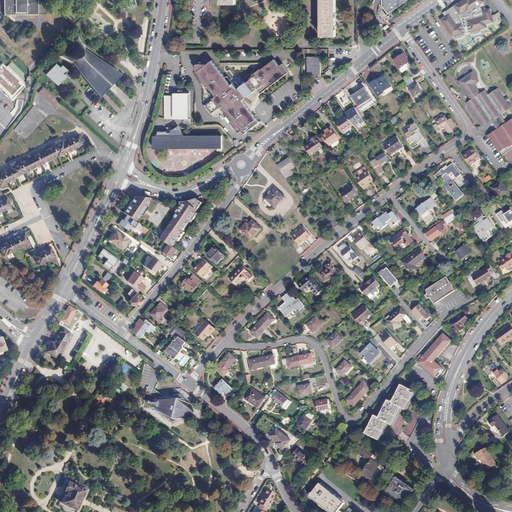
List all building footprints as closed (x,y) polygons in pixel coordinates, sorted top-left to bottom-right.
[(3,0),(3,16),(37,15),(37,0),(3,0)] [(322,0),(322,21),(322,36),(337,36),(337,21),(336,0),(322,0)] [(382,0),(382,11),(389,19),(416,0),(382,0)] [(493,7),(485,9),(482,5),(488,0),(487,0),(464,0),(461,2),(459,3),(457,4),(457,5),(453,8),(449,11),(451,13),(448,16),(448,15),(444,18),(444,19),(455,36),(459,35),(459,37),(468,35),(468,33),(474,31),(474,33),(485,30),(484,28),(491,27),(490,23),(500,20),(498,13),(495,14),(493,7)] [(69,48),(55,57),(69,64),(98,97),(120,72),(83,49),(76,34),(69,48)] [(411,62),(405,54),(395,61),(403,73),(408,70),(406,66),(411,62)] [(309,61),(309,75),(322,75),(322,57),(318,57),(318,61),(309,61)] [(207,65),(198,66),(198,67),(198,68),(198,69),(198,70),(198,71),(199,71),(199,72),(200,72),(200,73),(199,73),(204,80),(203,81),(209,88),(210,87),(217,98),(205,107),(213,116),(222,109),(232,123),(231,124),(239,135),(243,132),(245,135),(260,123),(250,110),(251,110),(260,95),(262,94),(262,95),(287,75),(280,67),(275,61),(261,71),(253,76),(254,77),(251,80),(251,81),(239,91),(229,77),(227,79),(214,61),(208,66),(207,65)] [(1,65),(0,63),(0,85),(13,98),(26,85),(24,84),(27,81),(27,77),(12,62),(7,67),(3,63),(1,65)] [(64,74),(68,70),(62,65),(59,67),(55,64),(46,74),(58,85),(66,76),(64,74)] [(283,64),(280,67),(287,75),(290,73),(283,64)] [(482,115),(486,120),(486,121),(487,120),(493,121),(499,130),(490,136),(503,156),(505,154),(503,151),(510,146),(511,147),(511,146),(511,121),(507,125),(500,114),(500,112),(500,111),(501,110),(507,112),(507,111),(508,107),(509,104),(505,99),(493,97),(492,95),(490,96),(488,93),(485,95),(484,92),(481,94),(475,85),(480,82),(475,75),(470,74),(466,76),(466,81),(462,80),(461,84),(464,89),(466,89),(466,91),(467,92),(468,93),(467,94),(471,99),(473,100),(472,101),(471,109),(474,114),(482,115)] [(377,80),(375,81),(384,94),(386,93),(385,91),(392,87),(385,77),(378,81),(377,80)] [(405,82),(408,86),(414,82),(411,78),(405,82)] [(384,94),(375,81),(371,84),(380,97),(384,94)] [(414,82),(408,86),(410,90),(409,91),(412,96),(413,95),(415,97),(423,92),(418,85),(417,86),(414,82)] [(481,94),(484,92),(486,91),(480,82),(475,85),(481,94)] [(55,108),(60,103),(43,88),(39,92),(55,108)] [(361,110),(374,101),(365,88),(352,97),(361,110)] [(493,97),(505,99),(499,90),(492,95),(493,97)] [(167,96),(167,118),(175,118),(175,119),(186,119),(186,124),(192,124),(192,119),(191,119),(191,92),(175,92),(175,96),(167,96)] [(376,105),(374,101),(361,110),(363,113),(376,105)] [(19,134),(39,110),(34,106),(14,130),(19,134)] [(354,125),(363,119),(356,109),(353,111),(355,115),(349,118),(354,125)] [(474,114),(481,123),(486,120),(482,115),(474,114)] [(433,126),(437,132),(441,130),(440,128),(444,125),(449,132),(456,127),(451,119),(448,121),(444,116),(435,122),(436,123),(433,126)] [(349,118),(348,117),(338,124),(343,132),(354,125),(349,118)] [(420,130),(416,124),(411,127),(412,128),(410,130),(411,132),(406,135),(409,139),(408,140),(414,148),(419,145),(418,143),(424,139),(419,131),(420,130)] [(156,136),(156,149),(219,148),(219,151),(223,151),(223,148),(223,135),(185,136),(179,126),(177,127),(172,130),(172,132),(168,132),(168,131),(159,131),(159,136),(156,136)] [(341,139),(333,127),(329,129),(330,132),(324,136),(331,146),(341,139)] [(84,145),(79,134),(62,143),(62,141),(10,167),(11,168),(0,173),(0,186),(16,178),(67,152),(67,153),(84,145)] [(324,147),(317,137),(312,140),(313,142),(307,146),(312,155),(324,147)] [(405,148),(398,138),(384,146),(391,157),(405,148)] [(505,154),(503,156),(511,150),(511,146),(511,147),(510,146),(503,151),(505,154)] [(480,157),(473,147),(463,154),(471,164),(480,157)] [(379,163),(388,157),(384,151),(375,157),(379,163)] [(289,159),(278,166),(287,178),(293,174),(290,170),(295,167),(289,159)] [(379,164),(376,166),(382,174),(385,172),(379,164)] [(452,164),(450,165),(458,175),(460,173),(452,164)] [(458,175),(450,165),(444,170),(443,169),(440,171),(441,171),(435,176),(441,184),(443,183),(457,201),(465,195),(452,179),(458,175)] [(377,184),(371,175),(359,182),(367,194),(372,191),(370,189),(377,184)] [(508,191),(501,181),(492,188),(500,198),(508,191)] [(360,194),(353,184),(340,192),(347,202),(352,199),(352,198),(354,197),(355,197),(360,194)] [(289,200),(280,191),(270,202),(279,211),(289,200)] [(0,212),(12,207),(7,197),(0,200),(0,212)] [(134,198),(124,213),(126,215),(136,221),(140,215),(141,216),(144,213),(142,212),(144,209),(146,210),(148,207),(146,206),(151,199),(142,198),(137,198),(134,198)] [(203,203),(197,199),(192,201),(187,202),(183,203),(181,203),(181,204),(180,207),(181,207),(177,212),(179,213),(166,232),(178,240),(180,241),(186,233),(184,232),(191,222),(192,223),(198,213),(197,212),(203,203)] [(475,211),(481,206),(476,200),(470,205),(475,211)] [(431,210),(432,209),(426,201),(419,207),(423,213),(421,215),(428,224),(433,220),(432,219),(433,217),(431,215),(429,211),(430,211),(431,210)] [(453,213),(451,210),(443,215),(445,218),(453,213)] [(506,225),(511,220),(511,211),(505,214),(502,211),(496,215),(501,222),(503,221),(506,225)] [(457,214),(455,212),(453,213),(445,218),(448,222),(455,218),(454,216),(457,214)] [(400,222),(393,213),(389,215),(387,213),(379,219),(379,218),(373,223),(377,228),(380,226),(383,230),(390,225),(388,223),(392,220),(396,225),(400,222)] [(474,227),(482,238),(488,233),(488,232),(494,227),(487,217),(486,218),(482,213),(477,217),(480,223),(474,227)] [(136,221),(126,215),(122,220),(123,220),(120,225),(130,231),(133,227),(140,232),(141,231),(145,233),(148,229),(136,221)] [(263,231),(254,222),(248,229),(246,227),(242,232),(253,242),(263,231)] [(460,222),(456,224),(461,232),(465,229),(460,222)] [(300,245),(304,241),(305,239),(306,240),(311,235),(303,227),(292,237),(300,245)] [(448,231),(445,227),(440,230),(437,227),(427,234),(432,242),(448,231)] [(413,241),(404,230),(390,241),(396,249),(404,243),(406,246),(413,241)] [(131,241),(116,231),(113,235),(112,233),(107,240),(123,252),(131,241)] [(369,252),(374,249),(362,231),(358,234),(359,235),(353,239),(362,250),(366,247),(369,252)] [(30,243),(25,233),(25,232),(0,244),(0,250),(3,256),(7,254),(7,255),(13,252),(13,251),(30,243)] [(178,240),(166,232),(163,236),(175,244),(178,240)] [(175,244),(163,236),(161,239),(170,245),(173,247),(175,244)] [(356,260),(360,257),(351,246),(349,247),(346,243),(339,248),(345,255),(344,255),(348,259),(352,256),(356,260)] [(172,257),(178,250),(173,247),(170,245),(165,252),(172,257)] [(470,253),(466,246),(463,248),(464,249),(461,251),(460,249),(459,251),(460,252),(458,253),(462,258),(470,253)] [(208,254),(212,258),(217,263),(224,256),(215,247),(208,254)] [(54,257),(50,248),(33,256),(38,265),(54,257)] [(117,259),(102,248),(98,253),(99,253),(97,256),(101,258),(102,256),(106,259),(102,264),(109,269),(113,264),(114,264),(117,259)] [(426,258),(419,249),(403,261),(411,272),(418,267),(417,265),(426,258)] [(503,271),(506,268),(510,266),(511,267),(511,268),(511,254),(508,258),(508,259),(499,265),(503,271)] [(210,260),(218,267),(227,258),(224,256),(217,263),(212,258),(210,260)] [(162,270),(165,266),(153,257),(145,267),(155,274),(159,269),(162,270)] [(204,258),(199,263),(200,264),(199,266),(195,270),(204,279),(209,273),(208,272),(213,267),(204,258)] [(339,275),(331,262),(326,266),(328,269),(320,274),(326,283),(339,275)] [(495,272),(489,264),(486,266),(487,268),(473,278),(479,286),(484,283),(484,282),(487,279),(488,280),(493,277),(492,274),(495,272)] [(253,276),(242,265),(230,279),(236,285),(241,279),(243,280),(245,278),(248,281),(253,276)] [(360,275),(364,272),(358,267),(355,271),(360,275)] [(384,269),(379,274),(391,288),(398,282),(387,269),(385,270),(384,269)] [(107,272),(101,279),(106,283),(112,276),(107,272)] [(143,278),(134,272),(127,281),(141,292),(145,287),(142,284),(141,285),(139,283),(143,278)] [(192,293),(202,281),(194,274),(190,280),(188,278),(183,285),(192,293)] [(324,291),(312,277),(301,286),(306,292),(311,287),(318,296),(324,291)] [(381,285),(374,277),(370,281),(362,289),(368,295),(372,292),(374,294),(376,294),(378,292),(379,290),(377,288),(381,285)] [(456,291),(448,277),(427,290),(429,294),(427,296),(429,299),(431,298),(435,304),(456,291)] [(101,279),(100,279),(97,283),(96,282),(92,286),(100,292),(107,284),(106,283),(101,279)] [(133,306),(136,308),(142,302),(135,295),(137,293),(134,291),(130,289),(126,294),(131,297),(132,298),(129,302),(129,303),(129,304),(130,305),(131,306),(132,306),(133,306)] [(296,300),(291,293),(284,298),(288,303),(281,309),(288,317),(296,309),(299,312),(305,307),(300,300),(296,303),(294,301),(296,300)] [(164,307),(167,303),(160,297),(156,301),(164,307)] [(410,307),(413,310),(418,304),(415,301),(410,307)] [(165,312),(157,305),(151,314),(158,320),(165,312)] [(365,320),(368,318),(373,314),(366,305),(354,316),(361,325),(366,321),(365,320)] [(420,305),(412,311),(421,321),(424,317),(427,321),(431,317),(420,305)] [(69,325),(76,310),(71,307),(69,310),(67,308),(61,321),(69,325)] [(412,321),(401,308),(388,321),(396,330),(401,325),(399,323),(404,318),(408,324),(412,321)] [(461,324),(469,319),(463,312),(449,322),(457,332),(463,327),(461,324)] [(268,313),(259,322),(263,326),(266,329),(275,320),(268,313)] [(323,324),(317,316),(307,324),(313,332),(323,324)] [(471,322),(469,319),(461,324),(463,327),(471,322)] [(140,320),(137,324),(147,331),(149,333),(152,329),(149,327),(151,325),(146,321),(144,323),(140,320)] [(204,340),(208,335),(211,332),(212,333),(215,330),(207,321),(196,333),(204,340)] [(263,326),(259,322),(250,331),(258,338),(266,329),(263,326)] [(147,331),(137,324),(137,325),(138,326),(134,332),(142,338),(144,335),(147,336),(149,333),(147,331)] [(511,337),(511,329),(508,324),(494,334),(501,345),(511,337)] [(71,335),(57,328),(44,352),(54,357),(65,338),(68,340),(71,335)] [(381,336),(382,337),(386,341),(385,342),(392,350),(399,344),(388,331),(386,334),(385,332),(381,336)] [(343,340),(337,332),(328,341),(334,348),(343,340)] [(451,341),(443,334),(424,357),(422,355),(418,360),(419,362),(427,369),(426,369),(428,371),(429,370),(432,373),(431,373),(433,375),(434,375),(436,376),(443,368),(434,361),(451,341)] [(65,338),(57,352),(61,354),(68,340),(65,338)] [(176,360),(187,344),(179,338),(175,342),(174,341),(166,352),(172,357),(171,358),(175,361),(176,360)] [(161,343),(156,349),(160,352),(168,342),(164,339),(164,340),(161,343)] [(372,344),(361,354),(365,358),(368,361),(369,361),(372,357),(375,357),(374,356),(379,351),(375,347),(372,344)] [(368,361),(367,362),(369,364),(380,353),(379,351),(374,356),(375,357),(372,357),(369,361),(368,361)] [(194,358),(186,352),(177,364),(184,370),(194,358)] [(237,360),(230,353),(221,362),(228,369),(237,360)] [(299,356),(302,365),(314,362),(312,353),(299,356)] [(272,354),(261,357),(263,367),(269,365),(270,368),(275,367),(275,364),(272,354)] [(289,368),(302,365),(299,356),(287,359),(289,368)] [(263,367),(261,357),(248,360),(251,370),(263,367)] [(393,365),(387,359),(383,363),(388,369),(393,365)] [(353,368),(346,361),(337,370),(344,377),(353,368)] [(500,372),(496,367),(492,370),(502,383),(506,381),(505,379),(500,372)] [(500,372),(505,379),(508,376),(503,369),(500,372)] [(233,388),(223,380),(215,389),(222,395),(226,391),(228,394),(233,388)] [(356,390),(363,396),(371,387),(364,380),(356,390)] [(310,383),(298,386),(300,395),(313,392),(310,383)] [(389,400),(386,406),(380,417),(376,415),(367,433),(375,437),(376,436),(380,439),(389,422),(393,424),(402,407),(406,409),(415,391),(402,384),(393,401),(391,401),(391,402),(389,400)] [(266,403),(270,397),(268,395),(266,398),(253,389),(246,399),(258,408),(264,401),(266,403)] [(292,402),(275,390),(274,391),(270,397),(274,399),(273,400),(287,409),(292,402)] [(354,406),(363,396),(356,390),(347,400),(354,406)] [(180,392),(148,395),(147,402),(172,421),(187,417),(189,410),(191,403),(180,392)] [(316,401),(318,411),(330,408),(328,399),(326,399),(316,401)] [(380,417),(386,406),(384,405),(376,415),(380,417)] [(312,423),(318,415),(309,409),(298,425),(306,430),(309,433),(315,425),(312,423)] [(510,432),(496,415),(487,422),(491,427),(494,425),(504,437),(510,432)] [(290,440),(276,428),(270,436),(277,442),(276,443),(283,449),(290,440)] [(45,445),(48,450),(54,447),(52,442),(45,445)] [(365,469),(362,474),(369,479),(370,479),(379,465),(383,467),(387,461),(379,455),(379,456),(374,452),(371,450),(371,449),(367,447),(363,445),(359,451),(362,454),(366,457),(366,456),(371,460),(368,465),(366,463),(364,463),(363,466),(363,467),(365,469)] [(487,470),(497,465),(487,448),(476,454),(479,461),(481,460),(487,470)] [(311,460),(298,449),(292,456),(300,462),(298,465),(304,469),(311,460)] [(373,482),(383,467),(379,465),(370,479),(369,479),(373,482)] [(415,488),(396,476),(385,492),(405,504),(415,488)] [(68,484),(64,493),(67,495),(62,505),(76,511),(81,501),(87,489),(78,485),(77,488),(68,484)] [(337,511),(344,504),(320,484),(310,497),(329,511),(337,511)] [(260,503),(258,506),(265,511),(267,508),(266,507),(274,495),(266,489),(258,502),(260,503)]
